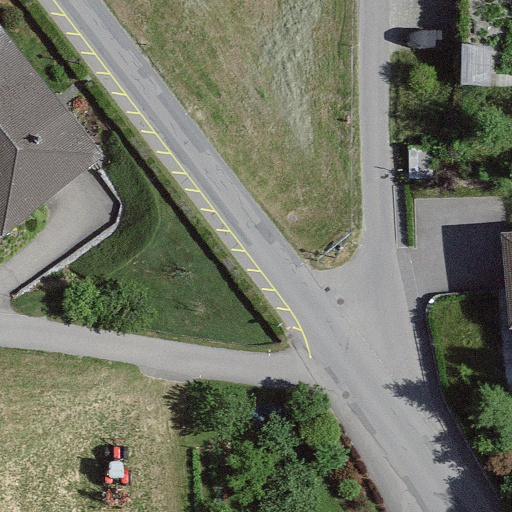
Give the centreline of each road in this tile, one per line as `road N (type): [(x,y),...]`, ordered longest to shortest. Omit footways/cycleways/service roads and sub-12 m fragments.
road 1 (unclassified): [(78,0),(369,376)]
road 2 (unclassified): [(369,376),(378,241),(375,0)]
road 3 (residential): [(0,331),(279,374),(369,376)]
road 4 (unclassified): [(369,376),(458,511)]
